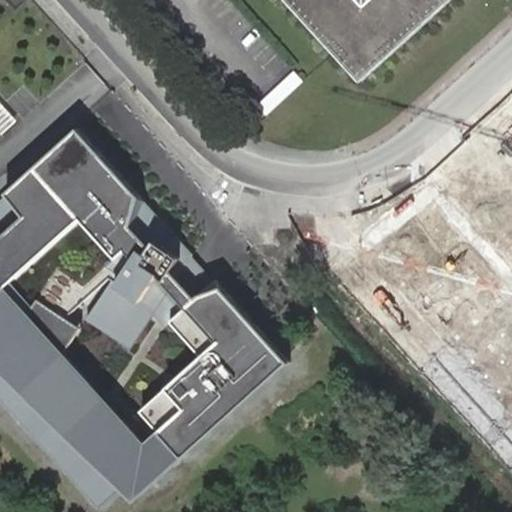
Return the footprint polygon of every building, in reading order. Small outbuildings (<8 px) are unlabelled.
[(285,0),(361,83),(452,0),(285,0)] [(0,125),(6,131),(21,115),(0,94),(0,125)] [(293,360),(82,128),(0,201),(0,395),(100,505),(122,485),(138,500),(184,460),(158,432),(148,441),(68,353),(50,333),(69,316),(111,277),(116,278),(89,318),(133,347),(158,311),(173,320),(205,355),(144,410),(186,457),(293,360)] [(85,328),(69,316),(50,333),(68,353),(85,328)] [(16,441),(47,482),(59,472),(12,411),(1,420),(16,441)]
